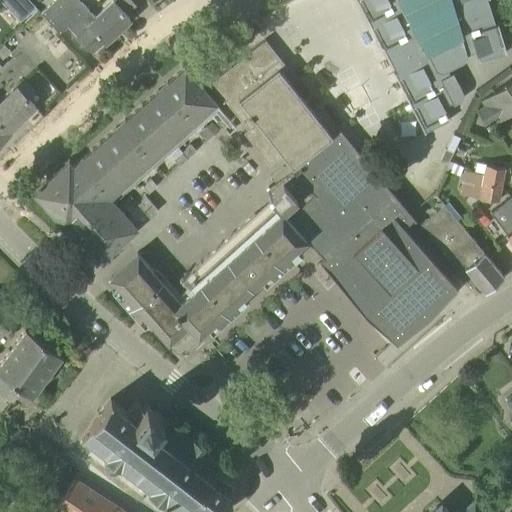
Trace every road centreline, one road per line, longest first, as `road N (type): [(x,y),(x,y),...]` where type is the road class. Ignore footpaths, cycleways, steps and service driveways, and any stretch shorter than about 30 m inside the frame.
road 1 (tertiary): [(290,478),(114,336),(0,224)]
road 2 (secondary): [(290,478),(511,294)]
road 3 (residential): [(0,177),(157,29),(205,0)]
